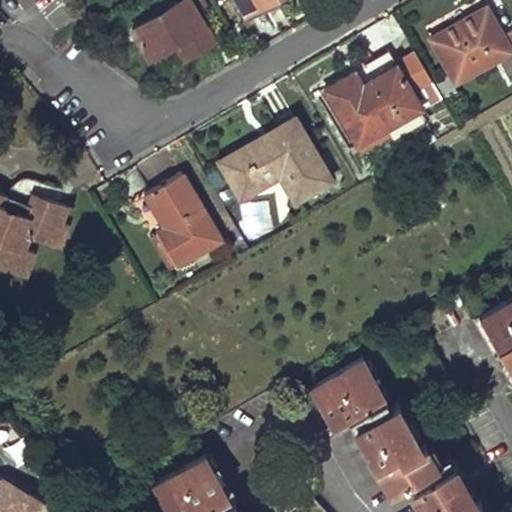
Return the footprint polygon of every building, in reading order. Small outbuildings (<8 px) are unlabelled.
[(209,4),(206,0),(177,0),(132,27),(150,57),(177,41),(186,56),(199,48),(217,38),(199,9),(209,4)] [(238,0),(248,18),(278,0),(238,0)] [(511,72),(511,27),(502,33),(485,5),(459,20),(429,36),(455,83),(499,59),(508,74),(511,72)] [(424,106),(398,63),(365,83),(357,68),(345,75),(325,87),(359,144),(424,106)] [(454,91),(446,76),(434,83),(442,97),(454,91)] [(300,125),(295,116),(261,137),(265,146),(300,125)] [(331,178),(300,125),(265,146),(261,137),(244,147),(222,160),(242,195),(282,172),(297,198),(331,178)] [(220,238),(182,174),(168,182),(146,196),(164,227),(156,232),(174,264),(220,238)] [(10,197),(0,192),(0,264),(24,274),(32,254),(17,248),(23,233),(57,246),(65,224),(61,223),(67,206),(35,193),(30,205),(26,214),(6,206),(10,197)] [(30,205),(10,197),(6,206),(26,214),(30,205)] [(174,264),(156,232),(151,235),(170,267),(174,264)] [(511,295),(475,317),(511,379),(511,295)] [(454,385),(427,339),(401,354),(427,400),(454,385)] [(384,394),(363,355),(311,385),(333,423),(349,414),(384,394)] [(390,403),(384,394),(349,414),(353,424),(390,403)] [(421,439),(398,398),(390,403),(353,424),(388,484),(406,474),(434,459),(423,437),(421,439)] [(227,490),(196,439),(169,454),(176,468),(151,482),(168,511),(188,511),(223,492),(227,490)] [(453,461),(447,452),(434,459),(406,474),(412,484),(453,461)] [(475,500),(453,461),(412,484),(409,486),(423,511),(485,511),(479,499),(475,500)] [(37,511),(45,500),(29,491),(24,498),(9,489),(13,483),(2,477),(0,477),(0,511),(37,511)] [(329,511),(303,483),(281,503),(289,511),(329,511)] [(210,511),(228,501),(223,492),(188,511),(210,511)] [(241,511),(234,499),(228,501),(210,511),(241,511)]
